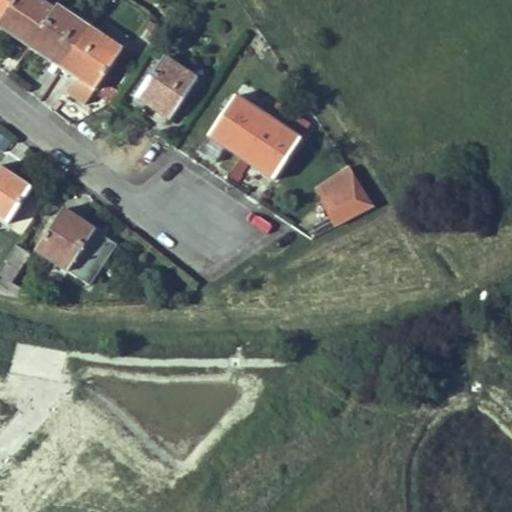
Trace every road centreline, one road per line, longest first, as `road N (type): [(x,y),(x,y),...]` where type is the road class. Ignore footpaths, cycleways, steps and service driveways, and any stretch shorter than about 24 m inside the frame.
road 1 (track): [(511,258),(486,277),(378,315),(248,323)]
road 2 (residential): [(0,92),(196,243)]
